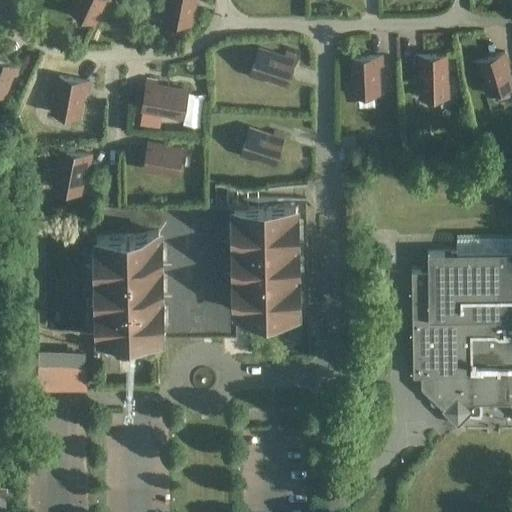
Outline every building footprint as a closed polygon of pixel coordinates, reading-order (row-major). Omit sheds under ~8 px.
[(73,0),(69,11),(94,22),(104,0),(73,0)] [(195,0),(200,1),(200,0),(168,0),(167,6),(165,5),(163,19),(170,21),(172,24),(180,26),(183,23),(190,25),(195,0)] [(264,78),(286,86),(296,55),(286,52),(285,57),(259,49),(250,75),(264,80),(264,78)] [(496,92),(499,94),(505,92),(507,88),(511,86),(511,80),(503,54),(505,53),(505,52),(470,63),(471,64),(478,61),(485,80),(483,81),(488,94),(496,92)] [(449,83),(447,83),(447,55),(415,56),(415,66),(420,66),(421,98),(449,97),(449,83)] [(378,67),(383,67),(382,56),(351,58),(352,81),(351,81),(351,96),(379,94),(378,67)] [(20,66),(0,58),(0,96),(3,97),(12,74),(17,76),(20,66)] [(90,82),(59,76),(55,100),(53,99),(51,113),(78,118),(83,91),(88,92),(90,82)] [(147,79),(142,110),(170,115),(170,117),(184,119),(188,91),(157,86),(158,81),(147,79)] [(255,158),(275,164),(285,134),(274,131),(273,136),(249,128),(241,155),(254,159),(255,158)] [(150,143),(150,142),(149,141),(144,169),(165,173),(164,174),(178,177),(183,149),(150,143)] [(92,155),(74,152),(53,148),(53,149),(61,151),(56,175),(55,175),(52,188),(80,194),(85,165),(90,166),(92,155)] [(301,309),(300,260),(299,205),(95,209),(99,336),(226,334),(225,322),(238,322),(238,310),(301,309)] [(411,271),(413,376),(420,376),(420,386),(432,397),(431,398),(431,400),(431,401),(431,402),(432,403),(433,404),(435,404),(436,404),(437,404),(438,403),(443,408),(441,410),(457,425),(473,409),(471,407),(475,403),(509,403),(511,405),(511,234),(456,236),(456,251),(427,251),(427,271),(411,271)] [(43,391),(85,389),(83,348),(41,350),(43,391)]
